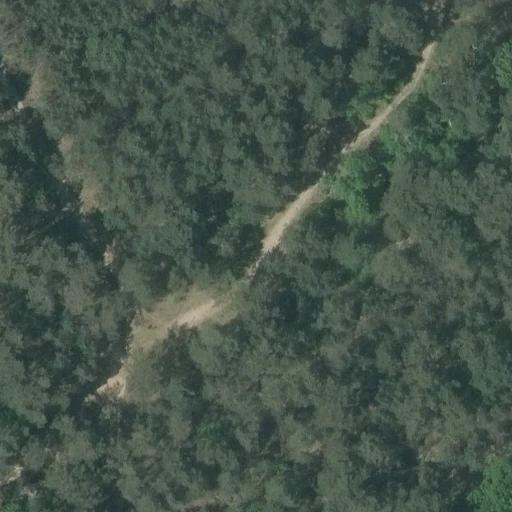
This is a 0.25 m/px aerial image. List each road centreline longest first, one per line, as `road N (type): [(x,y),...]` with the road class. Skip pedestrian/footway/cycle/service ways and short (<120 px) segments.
road 1 (track): [(434,0),(423,58),(403,90),(299,194),(244,284),(125,358)]
road 2 (track): [(0,77),(128,304),(114,414),(125,511)]
road 3 (track): [(0,473),(125,358)]
